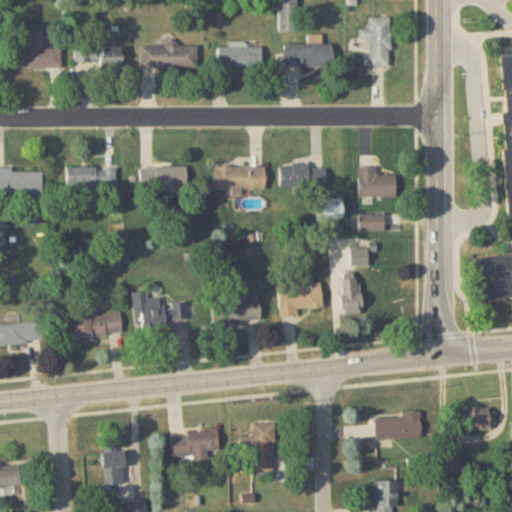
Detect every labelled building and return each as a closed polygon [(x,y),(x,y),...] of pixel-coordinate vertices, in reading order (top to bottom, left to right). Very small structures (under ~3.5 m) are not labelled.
[(279,0),(279,33),(298,33),(297,0),(279,0)] [(369,67),(390,67),(391,19),(369,18),(369,30),(359,30),(359,41),(369,41),(369,67)] [(23,33),(23,68),(61,68),(61,49),(42,49),(42,33),(23,33)] [(498,37),(511,35),(511,289),(472,293),(470,252),(511,248),(511,228),(503,229),(489,38),(498,37)] [(218,67),(262,67),(262,44),(229,44),(229,47),(218,47),(218,67)] [(197,68),(197,45),(141,45),(141,68),(197,68)] [(333,67),(333,45),(284,45),(284,67),(333,67)] [(75,46),(75,66),(123,66),(123,46),(75,46)] [(279,165),(279,187),(325,187),(325,165),(279,165)] [(139,167),(139,189),(163,189),(163,196),(177,196),(177,188),(187,188),(187,168),(139,167)] [(265,167),(214,167),(214,192),(265,192),(265,167)] [(358,197),(396,197),(396,177),(375,177),(375,167),(358,167),(358,197)] [(67,187),(116,187),(116,168),(67,168),(67,187)] [(0,194),(42,194),(42,169),(0,169),(0,194)] [(384,215),(358,215),(358,233),(384,233),(384,215)] [(367,267),(367,248),(350,248),(350,267),(367,267)] [(360,279),(339,279),(339,313),(360,313),(360,279)] [(298,316),(297,309),(324,308),(323,285),(278,286),(279,316),(298,316)] [(188,320),(187,304),(162,305),(161,297),(148,298),(147,292),(132,293),(135,331),(166,329),(166,321),(188,320)] [(212,323),(260,320),(258,292),(237,293),(238,301),(211,302),(212,323)] [(120,313),(71,319),(74,339),(122,333),(120,313)] [(0,323),(0,343),(42,344),(42,323),(0,323)] [(493,431),(493,407),(463,407),(463,431),(493,431)] [(420,439),(420,412),(402,412),(402,417),(374,417),(374,439),(420,439)] [(274,424),(251,424),(251,474),(274,474),(274,424)] [(216,431),(169,436),(172,460),(219,455),(216,431)] [(121,448),(100,450),(104,485),(125,483),(121,448)] [(0,487),(26,486),(25,467),(0,468),(0,487)] [(373,511),(392,511),(393,508),(397,508),(397,481),(374,481),(373,511)] [(145,511),(146,502),(127,503),(127,511),(145,511)]
